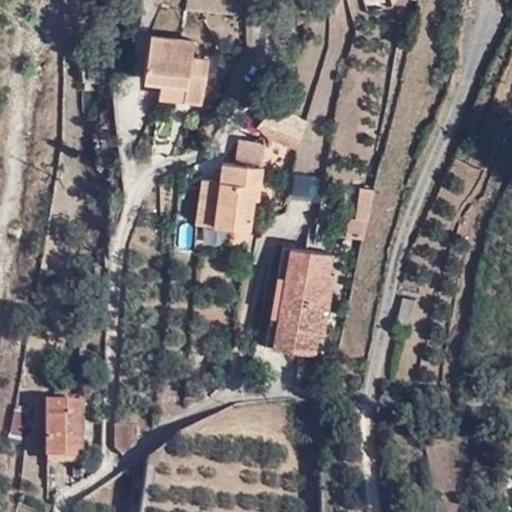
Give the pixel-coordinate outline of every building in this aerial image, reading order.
[(384,0),(365,0),(365,19),(385,20),(384,0)] [(194,42),(151,34),(143,78),(162,81),(160,94),(199,101),(207,59),(192,57),(194,42)] [(264,136),(274,142),(274,144),(279,144),(297,153),(306,120),(278,104),(256,125),(264,136)] [(261,143),(237,139),(236,161),(222,159),(219,179),(201,176),(194,222),(248,229),(261,143)] [(346,236),(363,239),(373,189),(360,187),(354,218),(350,217),(346,236)] [(176,245),(190,246),(190,223),(176,223),(176,245)] [(333,255),(289,247),(273,344),(316,352),(333,255)] [(414,303),(402,299),(395,330),(407,333),(414,303)] [(227,356),(215,354),(214,370),(226,371),(227,356)] [(83,459),(83,402),(46,403),(47,460),(83,459)]
